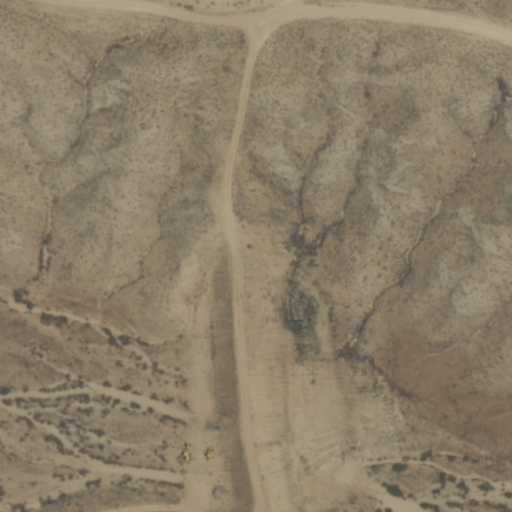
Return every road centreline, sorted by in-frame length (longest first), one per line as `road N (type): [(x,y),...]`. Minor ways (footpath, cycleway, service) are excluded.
road 1 (track): [(258,22),(230,211),(262,483)]
road 2 (track): [(511,36),(308,5),(258,22),(76,0)]
road 3 (track): [(102,511),(262,507),(262,483)]
